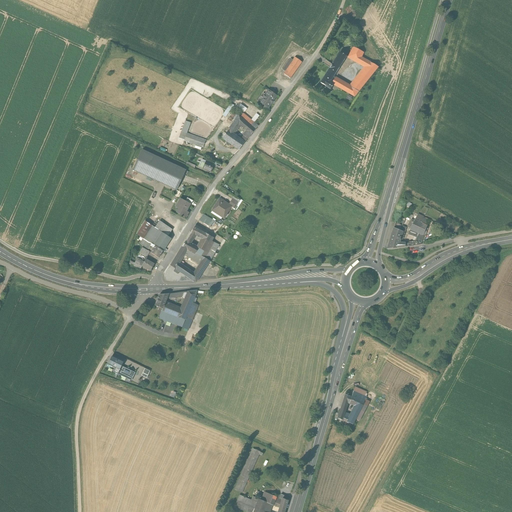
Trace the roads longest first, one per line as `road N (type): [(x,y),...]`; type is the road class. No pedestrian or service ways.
road 1 (residential): [(318,49),(209,191),(148,289)]
road 2 (track): [(370,511),(511,256)]
road 3 (primary): [(371,262),(448,0)]
road 4 (primary): [(349,330),(297,511)]
road 5 (secondary): [(148,289),(304,276)]
road 6 (secondary): [(148,289),(57,279),(0,251)]
road 7 (track): [(79,511),(78,411),(100,365)]
road 8 (secondary): [(386,283),(465,248),(511,239)]
